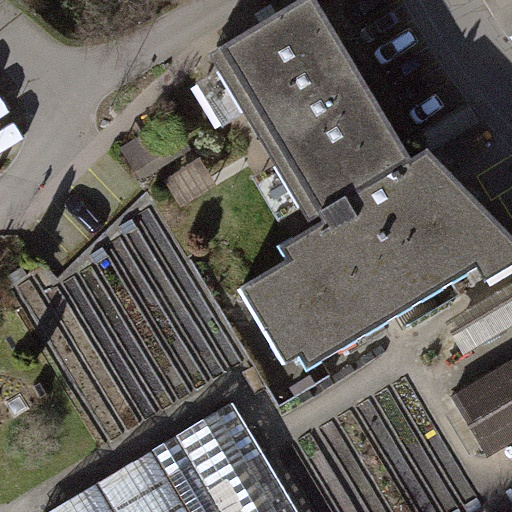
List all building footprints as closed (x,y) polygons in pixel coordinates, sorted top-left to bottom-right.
[(321,216),(322,217),(412,161),(315,0),(304,0),(210,57),(310,223),(321,216)] [(467,102),(419,132),(430,150),(478,121),(467,102)] [(172,117),(120,149),(140,182),(192,150),(172,117)] [(511,238),(428,151),(412,161),(322,217),(324,222),(281,248),(288,261),(241,289),(265,330),(279,323),(307,370),(511,247),(511,238)] [(511,284),(446,324),(463,353),(511,323),(511,284)] [(511,363),(455,398),(488,454),(511,439),(511,363)] [(297,511),(232,403),(49,511),(297,511)]
